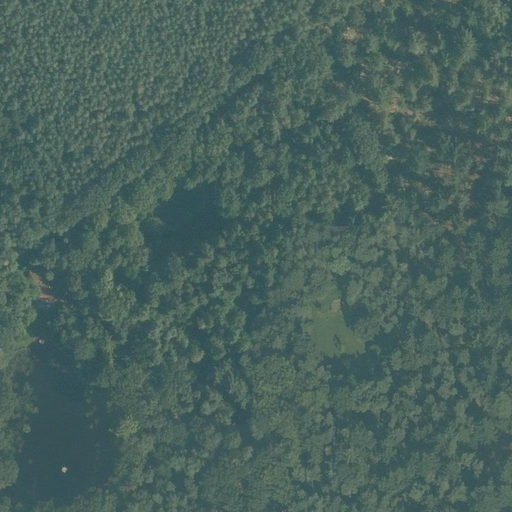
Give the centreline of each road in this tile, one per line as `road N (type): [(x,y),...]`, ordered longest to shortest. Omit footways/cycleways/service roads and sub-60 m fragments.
road 1 (track): [(0,270),(346,0)]
road 2 (track): [(511,366),(305,31)]
